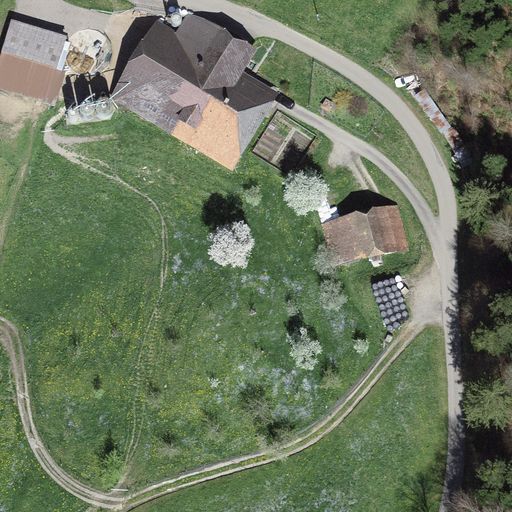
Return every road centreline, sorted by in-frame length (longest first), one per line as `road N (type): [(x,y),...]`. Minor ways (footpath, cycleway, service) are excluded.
road 1 (unclassified): [(199,0),(298,39),(372,84),(406,117),(437,169),(450,227),(457,433),(445,511)]
road 2 (track): [(135,511),(325,428),(451,292)]
road 3 (track): [(0,329),(17,395),(62,483),(136,511)]
